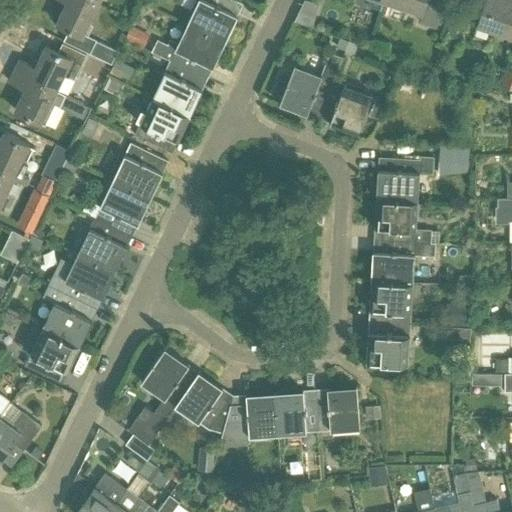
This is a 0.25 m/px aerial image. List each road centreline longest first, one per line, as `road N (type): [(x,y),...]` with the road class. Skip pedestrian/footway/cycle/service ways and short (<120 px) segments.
road 1 (residential): [(226,123),(326,159),(341,183),(340,307),(331,344),(313,360),(247,362),(144,304)]
road 2 (residential): [(37,511),(144,304)]
road 3 (residential): [(144,304),(226,123)]
road 4 (residential): [(226,123),(284,0)]
